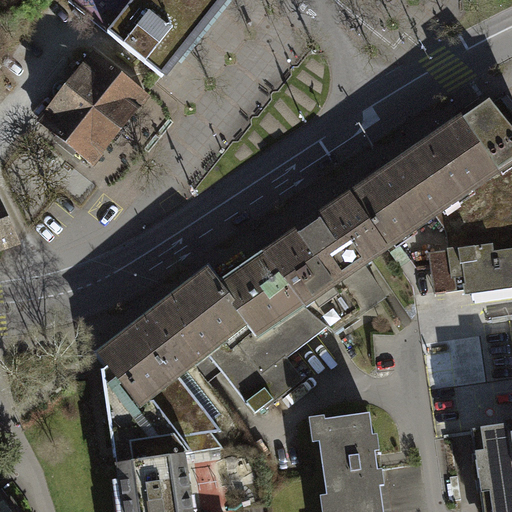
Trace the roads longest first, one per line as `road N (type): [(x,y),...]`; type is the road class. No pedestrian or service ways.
road 1 (primary): [(0,310),(71,298),(128,275),(392,99)]
road 2 (primary): [(392,99),(511,29)]
road 3 (residential): [(392,99),(301,7)]
